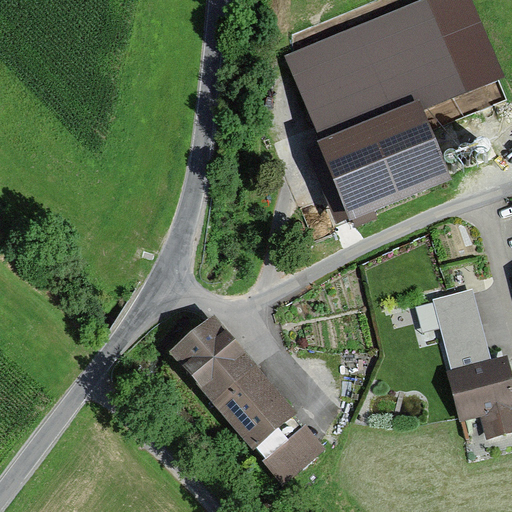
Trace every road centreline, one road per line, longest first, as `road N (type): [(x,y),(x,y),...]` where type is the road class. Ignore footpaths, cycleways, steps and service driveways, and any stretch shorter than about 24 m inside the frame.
road 1 (unclassified): [(0,501),(145,304),(168,259),(197,178),(217,0)]
road 2 (track): [(511,186),(368,243),(254,305),(224,312),(154,287)]
road 3 (track): [(88,385),(214,511)]
